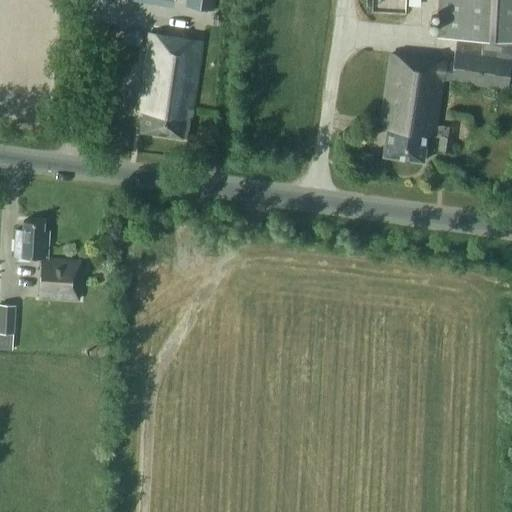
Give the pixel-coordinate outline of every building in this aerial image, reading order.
[(185,0),(185,6),(213,10),(214,0),(185,0)] [(511,40),(511,0),(441,0),(440,37),(456,38),(511,40)] [(126,30),(125,42),(141,45),(143,32),(126,30)] [(140,131),(183,138),(186,118),(191,119),(203,41),(149,33),(138,111),(143,112),(140,131)] [(511,53),(511,40),(456,38),(453,63),(444,62),(445,61),(391,53),(380,129),(386,130),(383,155),(423,161),(427,136),(433,136),(442,79),(507,89),(509,77),(511,56),(511,53)] [(441,136),(440,136),(438,151),(449,153),(453,127),(443,126),(441,136)] [(16,229),(14,257),(41,258),(38,296),(78,298),(81,260),(47,257),(48,231),(43,230),(43,222),(23,221),(23,229),(16,229)] [(0,349),(12,350),(16,305),(0,303),(0,349)]
